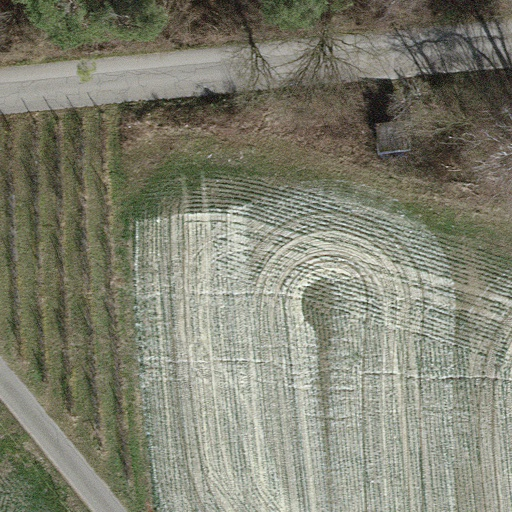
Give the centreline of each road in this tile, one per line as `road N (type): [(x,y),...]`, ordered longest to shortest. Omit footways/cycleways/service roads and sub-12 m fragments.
road 1 (track): [(511,49),(0,102)]
road 2 (residential): [(115,511),(0,374)]
